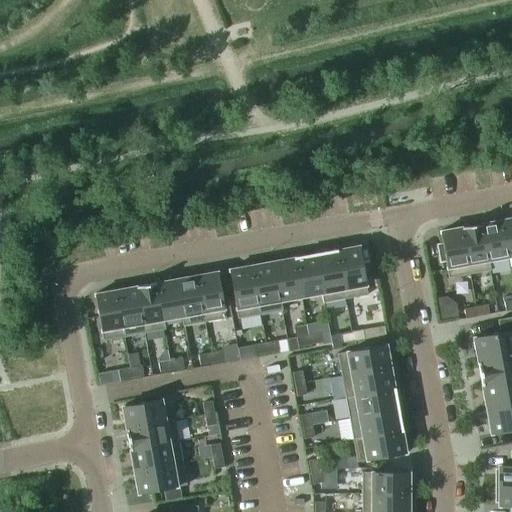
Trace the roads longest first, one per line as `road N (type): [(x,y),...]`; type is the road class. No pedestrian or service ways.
road 1 (residential): [(369,220),(75,277),(63,308),(89,442)]
road 2 (residential): [(443,511),(443,467),(396,215)]
